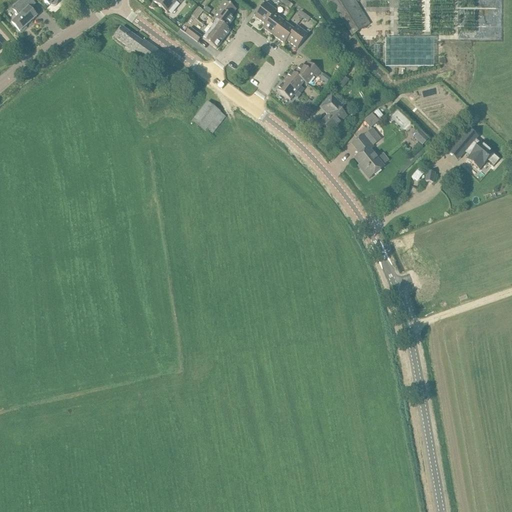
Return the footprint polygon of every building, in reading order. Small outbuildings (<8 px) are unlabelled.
[(11,23),(13,25),(20,32),(37,17),(30,9),(35,4),(30,0),(21,0),(12,8),(16,13),(18,16),(17,18),(11,23)] [(156,0),(154,3),(167,13),(177,0),(180,3),(182,0),(156,0)] [(354,0),(329,0),(350,33),(368,22),(354,0)] [(214,19),(217,21),(227,29),(227,28),(234,19),(231,17),(236,10),(224,1),(219,9),(221,10),(214,19)] [(255,17),(265,25),(273,15),(275,12),(264,4),(255,17)] [(191,17),(197,20),(203,12),(198,7),(191,17)] [(263,28),(273,36),(283,23),(273,15),(265,25),(263,28)] [(230,31),(227,28),(227,29),(217,21),(214,26),(211,23),(207,28),(223,40),(230,31)] [(284,44),(287,41),(294,31),(283,23),(273,36),(284,44)] [(178,77),(162,66),(168,58),(144,41),(143,43),(122,28),(114,38),(127,47),(125,49),(157,73),(156,74),(172,85),(178,77)] [(190,28),(185,34),(197,43),(202,37),(190,28)] [(204,32),(207,34),(203,40),(216,50),(223,40),(207,28),(204,32)] [(297,49),(307,36),(296,28),(294,31),(287,41),(297,49)] [(304,82),(304,83),(307,85),(314,75),(317,77),(321,72),(308,63),(304,68),(301,66),(294,75),(304,82)] [(297,92),(304,83),(304,82),(294,75),(291,72),(284,81),(297,92)] [(302,95),(297,92),(284,81),(277,91),(290,101),(294,96),(298,99),(302,95)] [(331,133),(338,126),(346,117),(340,112),(344,108),(332,96),(322,106),(327,111),(326,112),(326,113),(328,116),(321,124),(331,133)] [(312,103),(309,100),(305,105),(312,111),(316,106),(312,103)] [(207,103),(201,111),(191,122),(210,137),(225,117),(207,103)] [(399,110),(392,115),(403,129),(410,124),(399,110)] [(372,128),(379,122),(372,114),(365,119),(372,128)] [(374,145),(381,139),(372,129),(365,135),(374,145)] [(420,130),(413,137),(422,146),(429,139),(420,130)] [(364,135),(360,138),(352,144),(360,155),(355,159),(364,171),(362,172),(369,180),(384,167),(370,151),(374,147),(364,135)] [(468,144),(457,157),(464,164),(469,157),(472,159),(469,162),(479,170),(486,161),(493,167),(498,161),(492,155),(493,154),(484,147),(482,145),(480,144),(481,143),(474,137),(468,144)] [(427,172),(425,182),(433,184),(435,174),(427,172)]
